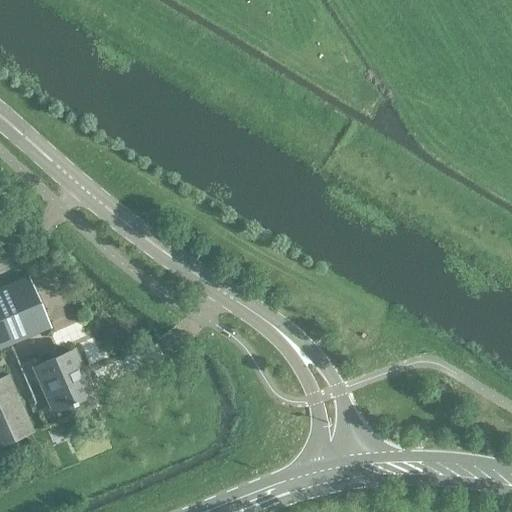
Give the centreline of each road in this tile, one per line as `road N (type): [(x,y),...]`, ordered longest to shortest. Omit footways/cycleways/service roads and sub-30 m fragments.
road 1 (tertiary): [(263,321),(152,247),(0,118)]
road 2 (tertiary): [(362,471),(320,363),(263,321)]
road 3 (tertiary): [(263,321),(314,399),(324,478)]
road 4 (secondary): [(511,482),(422,468),(362,471)]
